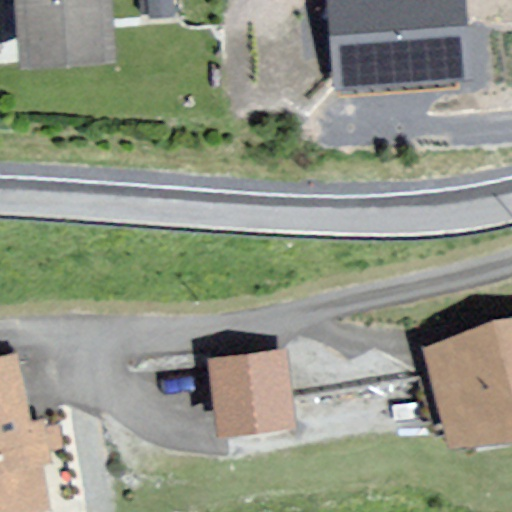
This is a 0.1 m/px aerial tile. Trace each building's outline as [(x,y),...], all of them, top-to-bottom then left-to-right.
[(105,0),(19,0),(24,62),(110,55),(105,0)] [(462,78),(456,0),(334,0),(341,87),(462,78)] [(511,328),(433,348),(455,435),(511,420),(511,328)] [(285,352),(211,361),(219,430),(294,420),(285,352)] [(28,429),(14,357),(0,359),(0,511),(45,504),(37,462),(61,457),(55,424),(28,429)]
